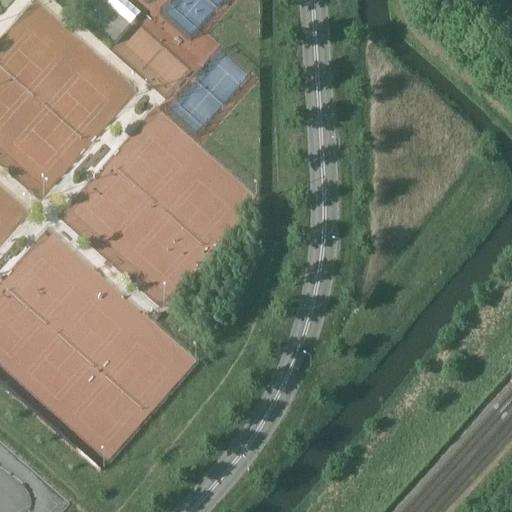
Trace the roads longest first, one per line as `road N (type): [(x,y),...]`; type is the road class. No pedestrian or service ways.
road 1 (secondary): [(313,0),(324,204),(305,331),(264,420),(191,511)]
road 2 (track): [(311,511),(356,462),(389,449),(399,407),(511,271)]
road 3 (track): [(511,118),(420,38),(402,0)]
